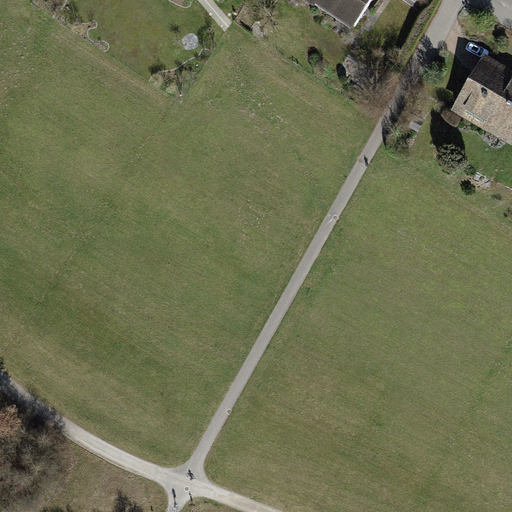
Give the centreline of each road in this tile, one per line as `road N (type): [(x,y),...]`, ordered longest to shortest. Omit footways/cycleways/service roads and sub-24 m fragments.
road 1 (track): [(184,484),(453,0)]
road 2 (track): [(0,379),(84,440),(184,484)]
